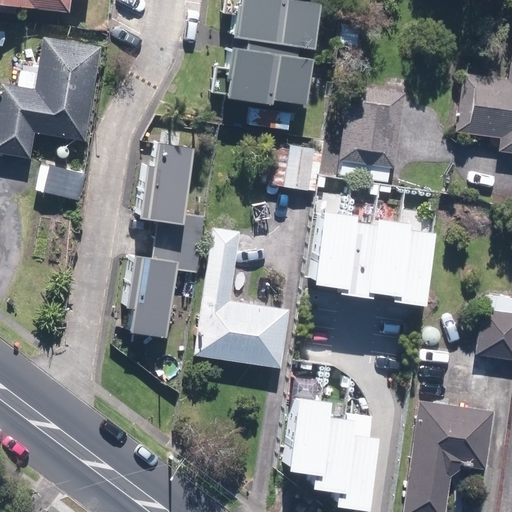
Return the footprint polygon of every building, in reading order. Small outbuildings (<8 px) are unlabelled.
[(0,0),(0,1),(69,10),(69,0),(0,0)] [(317,0),(239,0),(235,33),(312,43),(317,0)] [(100,44),(43,34),(33,86),(1,80),(0,84),(0,148),(29,154),(33,129),(83,138),(100,44)] [(511,38),(506,79),(463,72),(455,129),(497,135),(495,148),(511,150),(511,38)] [(314,56),(231,44),(224,94),(306,106),(314,56)] [(406,91),(350,84),(340,163),(396,170),(406,91)] [(148,137),(138,212),(182,218),(193,144),(148,137)] [(263,144),(261,183),(313,187),(316,148),(263,144)] [(83,164),(36,155),(28,195),(75,205),(83,164)] [(306,278),(416,294),(429,209),(398,205),(397,213),(367,209),(366,214),(316,207),(306,278)] [(213,224),(192,352),(279,366),(288,307),(229,297),(240,229),(213,224)] [(175,255),(127,249),(117,326),(165,332),(175,255)] [(511,307),(480,303),(473,351),(511,356),(511,307)] [(389,392),(392,348),(366,346),(363,390),(389,392)] [(323,393),(290,388),(280,455),(305,459),(302,476),(328,480),(326,494),(361,499),(371,426),(344,422),(346,409),(321,405),(323,393)] [(491,407),(416,397),(401,511),(444,511),(451,458),(484,462),(491,407)]
